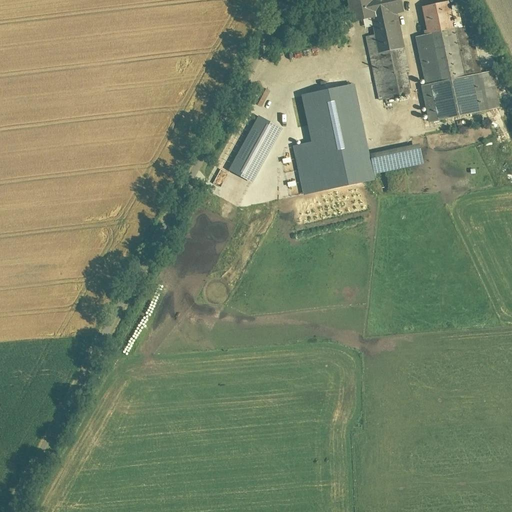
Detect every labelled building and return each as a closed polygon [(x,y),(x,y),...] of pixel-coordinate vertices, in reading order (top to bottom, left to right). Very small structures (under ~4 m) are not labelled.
[(345,0),(344,0),(351,36),(365,33),(378,98),(412,92),(398,17),(406,15),(403,0),(345,0)] [(421,7),(426,36),(413,38),(428,125),(502,112),(495,72),(480,75),(475,47),(467,48),(459,8),(453,9),(452,2),(421,7)] [(368,125),(370,121),(372,116),(371,110),(369,105),(366,101),(361,98),(356,97),(350,98),(345,101),(341,105),(339,110),(338,116),(340,122),(343,126),(348,129),(353,131),(358,131),(363,129),(368,125)] [(283,128),(259,115),(229,169),(253,182),(283,128)] [(370,155),(373,173),(422,164),(419,147),(370,155)]
